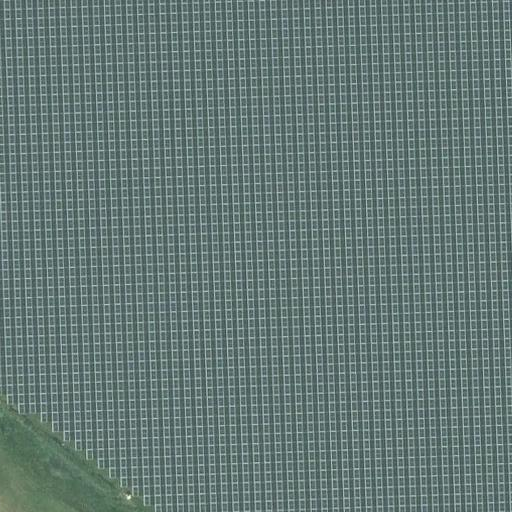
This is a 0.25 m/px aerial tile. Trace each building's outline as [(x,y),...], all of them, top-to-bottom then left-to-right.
[(375,180),(388,0),(338,0),(324,185),(354,187),(355,178),(375,180)] [(511,64),(489,63),(490,56),(428,0),(407,0),(395,165),(409,150),(407,183),(415,184),(417,161),(433,209),(422,213),(427,218),(421,220),(419,242),(429,232),(436,238),(417,244),(416,264),(437,241),(510,307),(506,292),(511,292),(511,64)] [(0,300),(10,304),(73,147),(64,144),(76,114),(10,87),(0,111),(0,300)] [(216,189),(196,338),(227,351),(265,356),(266,342),(271,346),(273,333),(298,336),(306,315),(314,316),(315,307),(319,302),(308,292),(307,299),(301,293),(294,291),(278,277),(285,261),(283,258),(284,247),(298,249),(296,267),(302,252),(325,256),(327,250),(311,248),(312,233),(301,232),(287,220),(281,228),(265,214),(266,210),(216,189)] [(18,290),(15,301),(43,310),(47,299),(18,290)] [(59,308),(53,318),(72,329),(77,319),(59,308)] [(312,463),(325,432),(258,403),(257,404),(234,394),(221,424),(312,463)] [(153,438),(146,454),(250,497),(256,480),(153,438)] [(334,511),(384,511),(322,489),(324,483),(275,465),(270,477),(284,483),(281,491),(292,495),(287,509),(294,511),(314,511),(317,506),(334,511)]
